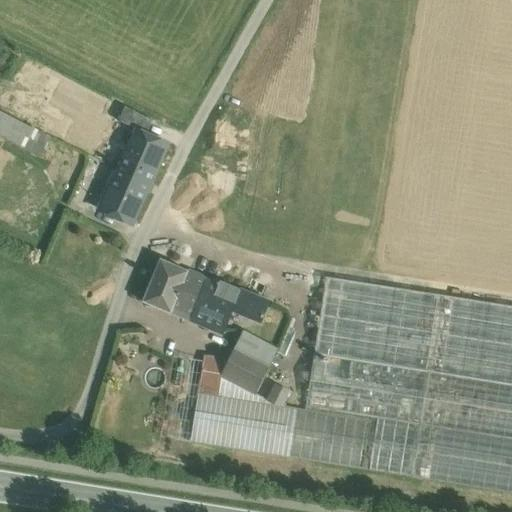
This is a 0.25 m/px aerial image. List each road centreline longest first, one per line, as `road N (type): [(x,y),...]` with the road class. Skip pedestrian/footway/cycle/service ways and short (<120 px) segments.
road 1 (unclassified): [(0,427),(70,439),(133,239),(265,0)]
road 2 (secondary): [(169,511),(0,484)]
